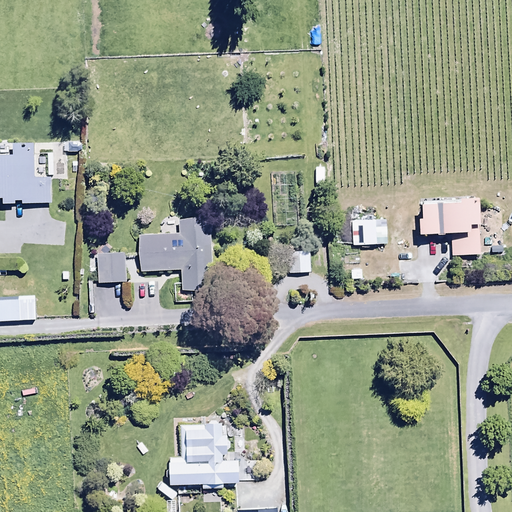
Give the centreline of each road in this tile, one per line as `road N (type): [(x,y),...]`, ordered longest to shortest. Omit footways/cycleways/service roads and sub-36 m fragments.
road 1 (residential): [(0,325),(489,304)]
road 2 (residential): [(489,304),(474,437),(479,511)]
